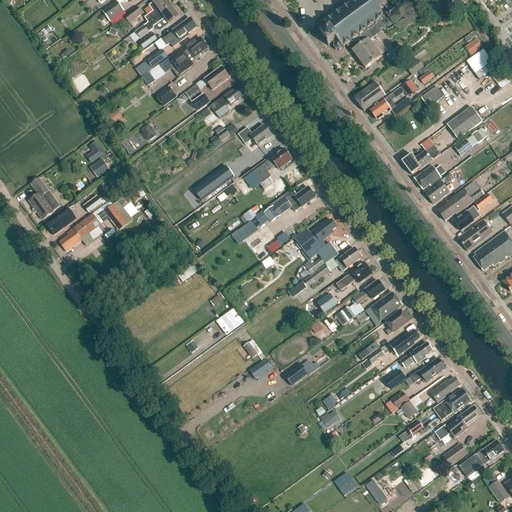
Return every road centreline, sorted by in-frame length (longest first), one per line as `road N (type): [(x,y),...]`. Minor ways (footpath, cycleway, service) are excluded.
road 1 (unclassified): [(511,438),(188,0)]
road 2 (unclassified): [(0,189),(238,511)]
road 3 (secondary): [(471,299),(289,40)]
